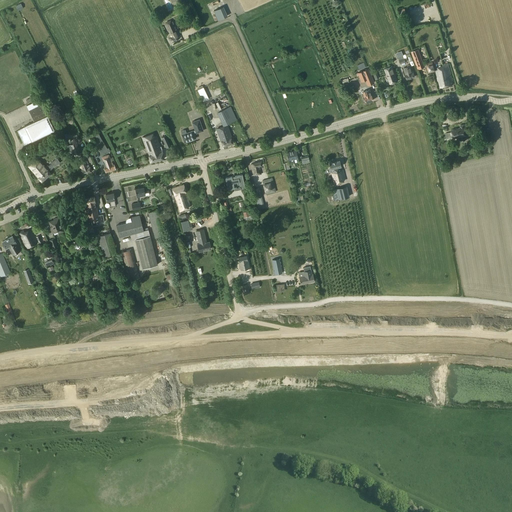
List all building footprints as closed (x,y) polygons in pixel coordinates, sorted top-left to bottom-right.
[(20,3),(15,5),(17,11),(23,8),(20,3)] [(223,7),(214,11),(218,20),(227,16),(223,7)] [(170,42),(180,38),(172,22),(166,25),(172,37),(169,39),(170,42)] [(418,49),(411,52),(418,69),(425,67),(418,49)] [(403,55),(398,57),(399,60),(401,64),(406,62),(408,61),(407,57),(404,58),(403,55)] [(435,71),(432,61),(426,63),(429,73),(435,71)] [(436,70),(436,72),(438,81),(440,87),(453,85),(449,68),(448,63),(442,64),(443,66),(438,67),(438,69),(436,70)] [(406,75),(407,79),(414,76),(413,73),(411,66),(404,68),(406,75)] [(374,82),(368,68),(358,73),(360,78),(364,76),(367,85),(374,82)] [(385,70),(386,73),(390,83),(397,81),(394,70),(391,71),(389,68),(385,70)] [(203,86),(197,89),(202,101),(208,98),(203,86)] [(370,90),(363,92),(364,97),(366,102),(373,100),(371,95),(370,90)] [(26,100),(27,103),(32,100),(37,98),(34,94),(30,96),(29,96),(30,98),(26,100)] [(38,120),(24,126),(25,127),(17,130),(22,141),(24,145),(55,130),(42,104),(29,110),(32,118),(36,116),(38,120)] [(223,110),(217,112),(224,126),(237,120),(231,106),(223,110)] [(203,131),(199,119),(192,122),(195,131),(194,132),(193,132),(187,134),(185,131),(181,132),(182,135),(182,136),(184,143),(196,138),(194,133),(196,132),(196,133),(203,131)] [(460,128),(451,130),(452,132),(453,138),(467,135),(466,130),(465,127),(464,127),(463,125),(460,125),(460,128)] [(227,126),(217,129),(223,146),(233,143),(227,126)] [(166,135),(162,138),(167,148),(171,146),(166,135)] [(160,147),(156,137),(144,141),(148,153),(149,155),(149,156),(150,162),(164,159),(162,150),(161,146),(160,147)] [(81,151),(76,142),(67,146),(70,153),(73,152),(74,155),(75,157),(80,154),(79,152),(81,152),(81,151)] [(107,149),(102,142),(96,145),(100,152),(107,149)] [(287,153),(289,160),(298,158),(297,154),(300,154),(299,150),(296,150),(287,153)] [(114,165),(113,165),(109,155),(106,156),(107,160),(103,161),(105,168),(104,168),(106,173),(116,169),(114,165)] [(48,166),(51,170),(60,162),(57,158),(51,163),(51,164),(48,166)] [(28,166),(33,172),(38,177),(42,181),(51,174),(47,169),(42,164),(39,161),(35,159),(28,166)] [(92,172),(90,167),(89,167),(87,161),(83,163),(81,160),(78,162),(82,170),(83,175),(92,172)] [(329,163),(331,169),(332,172),(331,173),(335,186),(341,184),(341,182),(343,182),(344,180),(345,179),(343,170),(341,170),(341,166),(339,160),(329,163)] [(253,173),(254,176),(258,175),(261,174),(259,167),(262,166),(261,162),(251,164),(253,173)] [(225,178),(228,189),(234,188),(234,189),(240,188),(245,187),(242,174),(225,178)] [(276,192),(272,178),(262,180),(266,194),(276,192)] [(190,205),(188,198),(187,196),(184,185),(172,188),(171,187),(167,188),(169,194),(174,192),(175,196),(180,212),(184,211),(184,210),(189,208),(189,206),(190,205)] [(347,186),(336,189),(331,190),(333,201),(349,197),(347,186)] [(135,189),(137,195),(137,198),(145,196),(145,193),(149,192),(148,189),(144,190),(144,187),(135,189)] [(114,193),(106,194),(107,201),(110,201),(111,207),(116,206),(115,200),(114,193)] [(87,207),(83,208),(83,212),(87,211),(89,221),(97,220),(98,223),(104,222),(103,214),(99,215),(96,202),(95,202),(94,196),(85,198),(87,207)] [(264,207),(262,202),(261,202),(260,196),(256,197),(259,208),(264,207)] [(227,201),(224,202),(227,215),(231,213),(230,211),(232,210),(231,208),(229,208),(227,201)] [(148,211),(146,212),(146,213),(148,219),(149,223),(151,223),(155,238),(164,236),(157,210),(149,212),(148,211)] [(120,237),(130,234),(132,240),(136,239),(143,269),(158,265),(149,229),(143,231),(139,215),(130,218),(131,222),(117,225),(120,237)] [(64,231),(59,217),(54,219),(54,220),(49,222),(51,228),(52,233),(58,231),(58,233),(64,231)] [(185,220),(181,221),(183,231),(188,230),(192,229),(190,219),(185,220)] [(26,223),(14,228),(16,232),(18,231),(17,229),(21,227),(22,228),(24,227),(25,226),(26,225),(26,223)] [(94,232),(92,224),(77,227),(78,230),(83,229),(85,234),(94,232)] [(203,229),(196,231),(197,237),(196,237),(196,240),(198,240),(199,244),(197,244),(199,251),(211,248),(209,241),(206,242),(203,229)] [(28,230),(24,231),(23,230),(19,232),(26,249),(37,244),(31,231),(29,231),(28,230)] [(79,242),(78,237),(75,238),(74,235),(73,232),(70,232),(70,236),(71,236),(73,242),(75,242),(75,243),(79,242)] [(110,232),(98,236),(104,256),(105,258),(109,257),(108,255),(116,252),(110,232)] [(19,250),(13,236),(3,241),(6,247),(8,246),(12,254),(19,250)] [(132,249),(121,252),(129,280),(139,277),(132,249)] [(0,254),(0,274),(1,276),(10,272),(3,253),(0,254)] [(247,256),(238,258),(239,262),(241,270),(249,268),(248,260),(247,256)] [(275,274),(282,273),(279,258),(272,260),(275,274)] [(299,277),(301,284),(314,282),(313,274),(312,274),(311,270),(310,266),(304,268),(304,271),(303,272),(304,276),(299,277)] [(7,313),(12,311),(9,302),(3,304),(7,313)]
